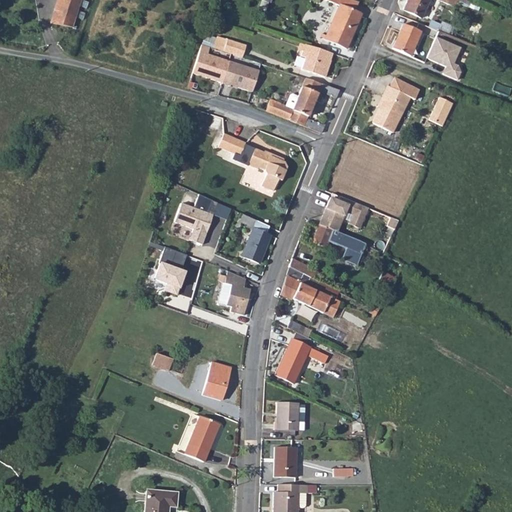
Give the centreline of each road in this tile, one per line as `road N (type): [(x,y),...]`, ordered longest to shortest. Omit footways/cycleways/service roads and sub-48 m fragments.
road 1 (residential): [(250,511),(258,340),(327,144)]
road 2 (residential): [(327,144),(170,89),(0,51)]
road 3 (residential): [(327,144),(389,0)]
